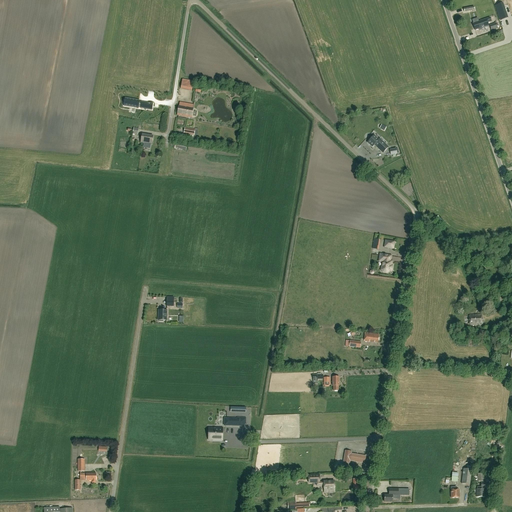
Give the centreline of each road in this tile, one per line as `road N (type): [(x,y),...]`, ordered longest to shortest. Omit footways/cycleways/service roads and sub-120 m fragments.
road 1 (unclassified): [(379,438),(414,211),(195,0)]
road 2 (unclassified): [(511,199),(444,0)]
road 3 (unclassified): [(252,442),(379,438)]
